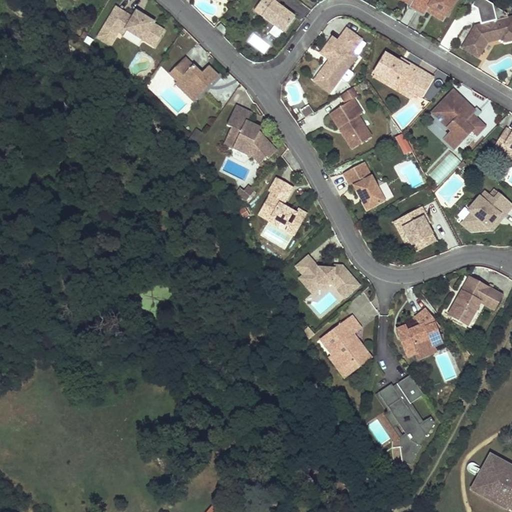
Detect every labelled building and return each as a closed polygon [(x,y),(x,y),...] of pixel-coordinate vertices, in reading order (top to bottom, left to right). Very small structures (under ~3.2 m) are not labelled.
[(283,9),(271,0),(260,0),(254,10),(283,32),(294,16),(286,10),(284,12),(282,11),(283,9)] [(412,0),(413,0),(409,6),(417,11),(423,0),(412,0)] [(423,0),(417,11),(424,15),(426,12),(429,7),(446,17),(456,0),(423,0)] [(511,19),(497,24),(492,5),(477,9),(481,24),(474,26),(465,42),(481,52),(487,42),(499,39),(505,42),(511,40),(511,19)] [(446,17),(429,7),(426,12),(443,23),(446,17)] [(139,19),(133,15),(131,18),(124,14),(124,13),(115,8),(102,28),(104,29),(99,38),(109,44),(115,35),(112,34),(115,30),(118,24),(125,28),(124,29),(125,29),(142,40),(143,39),(154,46),(163,30),(152,23),(153,22),(141,15),(139,19)] [(118,24),(115,30),(122,34),(125,29),(124,29),(125,28),(118,24)] [(220,24),(217,27),(223,34),(227,30),(220,24)] [(360,39),(346,28),(336,40),(331,36),(319,52),(329,59),(317,75),(333,87),(357,56),(351,51),(360,39)] [(477,58),(481,52),(465,42),(461,48),(477,58)] [(420,97),(432,77),(416,68),(415,71),(399,61),(385,53),(373,73),(374,74),(403,91),(409,82),(417,86),(413,93),(420,97)] [(201,74),(185,58),(169,74),(177,82),(178,82),(180,80),(188,88),(186,90),(195,99),(211,83),(211,84),(219,76),(209,66),(201,74)] [(399,61),(415,71),(416,68),(401,58),(399,61)] [(346,83),(354,75),(349,71),(342,79),(346,83)] [(403,91),(374,74),(373,77),(410,99),(413,93),(417,86),(409,82),(403,91)] [(317,75),(313,80),(329,93),(333,87),(317,75)] [(177,82),(175,84),(193,102),(195,99),(186,90),(188,88),(180,80),(178,82),(177,82)] [(351,88),(340,95),(345,104),(329,114),(341,133),(344,131),(350,140),(353,138),(357,146),(371,137),(358,116),(362,113),(353,99),(357,97),(351,88)] [(474,111),(452,90),(431,112),(436,118),(438,120),(435,123),(444,131),(447,128),(450,132),(443,139),(453,149),(471,130),(476,135),(484,127),(474,118),(471,121),(468,117),(474,111)] [(252,112),(235,104),(226,122),(230,125),(225,134),(234,139),(231,145),(245,153),(247,155),(250,153),(257,162),(265,155),(266,157),(275,150),(258,130),(251,127),(252,123),(247,121),(252,112)] [(305,118),(312,113),(309,108),(307,110),(306,107),(300,111),(305,118)] [(475,109),(474,111),(468,117),(471,121),(474,118),(479,113),(475,109)] [(438,120),(436,118),(429,125),(443,139),(450,132),(447,128),(444,131),(435,123),(438,120)] [(511,132),(505,129),(493,147),(501,152),(505,145),(511,149),(511,132)] [(194,131),(191,138),(200,142),(203,134),(194,131)] [(344,131),(341,133),(352,149),(357,146),(353,138),(350,140),(344,131)] [(234,139),(225,134),(222,141),(231,145),(234,139)] [(403,134),(394,139),(402,156),(412,152),(403,134)] [(511,149),(505,145),(501,152),(510,158),(511,154),(511,149)] [(384,201),(363,162),(342,174),(349,188),(352,186),(358,197),(360,196),(362,199),(360,201),(366,211),(384,201)] [(292,187),(276,178),(269,191),(271,193),(258,215),(268,220),(271,217),(280,222),(287,226),(285,230),(294,236),(306,215),(297,209),(294,214),(281,206),(279,204),(282,199),(284,201),(292,187)] [(240,188),(236,193),(246,201),(253,191),(248,186),(244,191),(240,188)] [(494,189),(489,195),(493,198),(498,193),(494,189)] [(511,207),(511,204),(498,193),(493,198),(489,195),(485,191),(468,211),(470,213),(463,221),(473,229),(483,227),(485,225),(488,227),(499,215),(503,218),(511,207)] [(422,207),(403,217),(407,225),(402,228),(406,235),(404,236),(409,246),(415,243),(419,250),(436,241),(431,231),(423,217),(426,215),(422,207)] [(426,215),(423,217),(431,231),(434,230),(426,215)] [(483,227),(473,229),(463,221),(461,224),(471,233),(492,231),(503,218),(499,215),(488,227),(485,225),(483,227)] [(271,217),(268,220),(277,226),(280,222),(271,217)] [(403,217),(393,223),(407,248),(409,246),(404,236),(406,235),(402,228),(407,225),(403,217)] [(339,260),(323,273),(308,255),(291,269),(313,295),(329,282),(344,301),(361,287),(339,260)] [(497,293),(464,275),(456,290),(458,291),(455,296),(453,295),(444,313),(467,325),(479,302),(483,296),(492,301),(497,293)] [(501,295),(497,293),(492,301),(483,296),(479,302),(493,309),(501,295)] [(405,324),(396,327),(405,355),(413,352),(414,355),(433,349),(432,346),(440,343),(434,325),(436,324),(425,310),(415,317),(419,321),(420,325),(407,329),(405,324)] [(350,316),(319,340),(332,356),(342,369),(354,360),(359,366),(368,360),(358,347),(355,350),(351,345),(355,342),(357,341),(352,334),(360,328),(350,316)] [(433,349),(414,355),(415,358),(434,351),(433,349)] [(332,356),(329,359),(344,378),(359,366),(354,360),(342,369),(332,356)] [(409,375),(397,384),(411,404),(423,395),(409,375)] [(397,384),(393,387),(420,425),(424,422),(411,404),(397,384)] [(407,434),(401,439),(403,477),(422,445),(421,444),(426,434),(428,435),(436,422),(432,416),(424,422),(420,425),(393,387),(391,385),(378,394),(392,413),(401,425),(407,434)] [(378,394),(376,396),(389,415),(392,413),(378,394)] [(389,415),(387,416),(396,428),(401,425),(392,413),(389,415)] [(511,511),(511,467),(490,455),(481,471),(479,475),(471,490),(511,511)]
